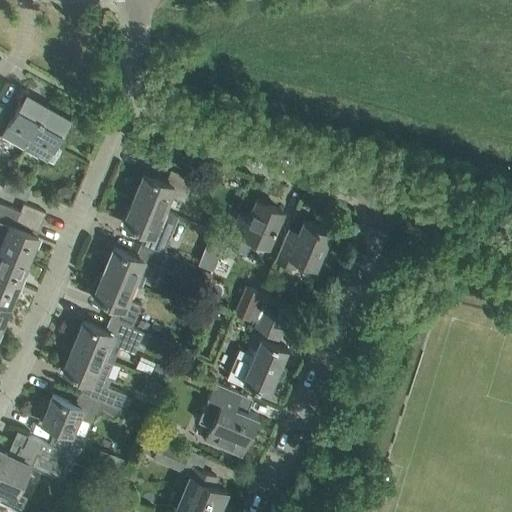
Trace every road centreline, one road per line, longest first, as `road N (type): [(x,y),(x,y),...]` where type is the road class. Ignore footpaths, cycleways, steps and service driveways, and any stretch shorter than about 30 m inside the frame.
road 1 (residential): [(260,511),(393,193)]
road 2 (residential): [(0,411),(129,102)]
road 3 (residential): [(393,193),(129,102)]
road 4 (unclassified): [(511,229),(393,193)]
